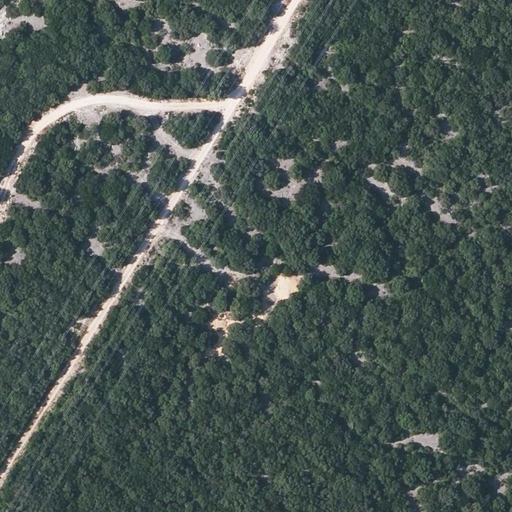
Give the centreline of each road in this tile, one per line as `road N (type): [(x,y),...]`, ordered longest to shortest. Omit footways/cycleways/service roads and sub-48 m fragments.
road 1 (track): [(297,0),(0,476)]
road 2 (track): [(0,200),(43,118),(72,105),(113,99),(210,106),(239,96)]
